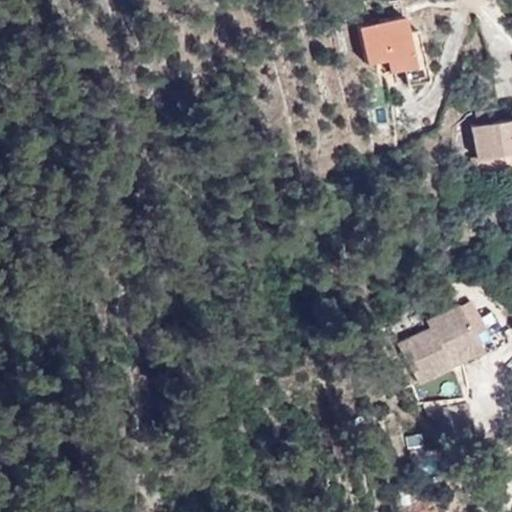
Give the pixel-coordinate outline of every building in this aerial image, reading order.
[(358,24),(367,62),(385,58),(388,70),(402,67),(406,83),(426,78),(414,28),(407,30),(403,14),(358,24)] [(511,117),(471,125),(481,177),(511,171),(511,117)] [(429,326),(398,343),(419,383),(452,365),(446,354),(476,338),(456,303),(425,320),(429,326)] [(476,338),(446,354),(452,365),(482,349),(476,338)] [(473,435),(466,401),(428,408),(435,442),(473,435)]
